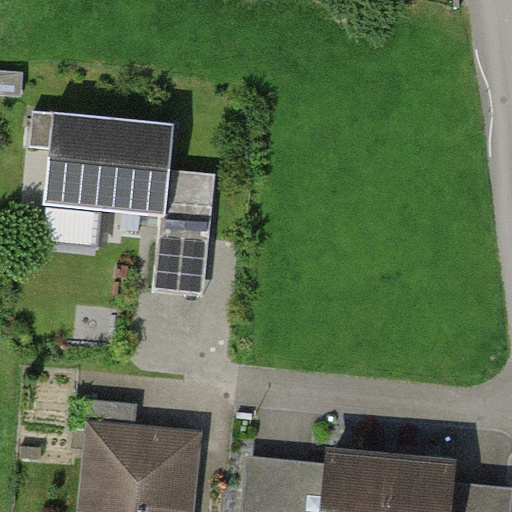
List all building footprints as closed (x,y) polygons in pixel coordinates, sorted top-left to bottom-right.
[(53,150),(48,207),(125,214),(123,232),(141,234),(143,217),(162,219),(160,236),(211,242),(218,176),(172,172),(177,126),(35,113),(32,147),(53,150)] [(206,298),(211,242),(160,236),(154,293),(206,298)] [(187,511),(194,441),(137,436),(140,407),(80,401),(77,430),(97,432),(89,511),(187,511)] [(387,511),(392,466),(331,460),(330,470),(252,462),(247,511),(387,511)] [(393,466),(388,511),(509,511),(511,493),(452,488),(454,472),(393,466)]
